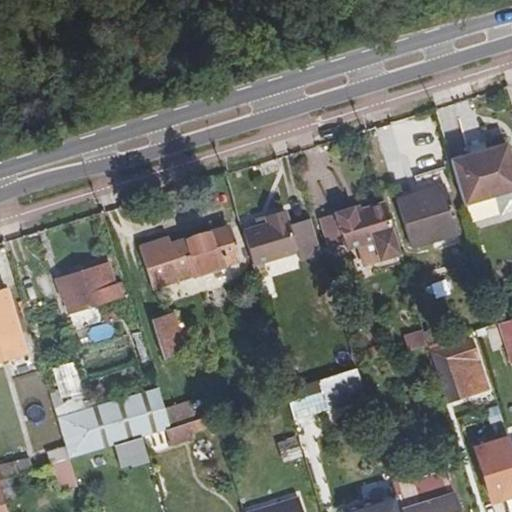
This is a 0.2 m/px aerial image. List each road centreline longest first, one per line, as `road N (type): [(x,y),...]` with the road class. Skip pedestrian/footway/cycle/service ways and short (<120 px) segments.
road 1 (secondary): [(0,199),(511,42)]
road 2 (secondary): [(511,16),(0,170)]
